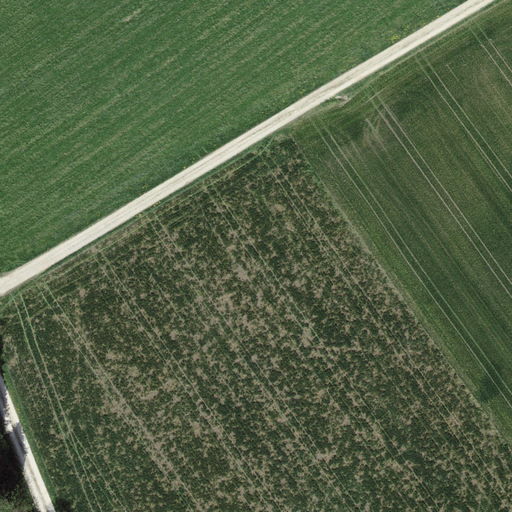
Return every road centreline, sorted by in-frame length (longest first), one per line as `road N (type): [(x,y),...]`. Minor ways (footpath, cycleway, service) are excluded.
road 1 (track): [(485,0),(0,291)]
road 2 (track): [(0,365),(48,511)]
